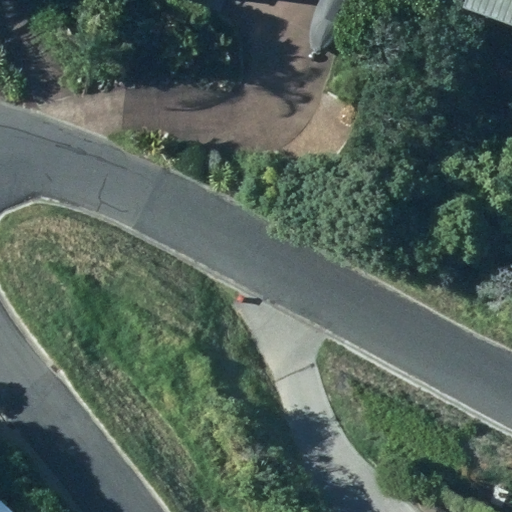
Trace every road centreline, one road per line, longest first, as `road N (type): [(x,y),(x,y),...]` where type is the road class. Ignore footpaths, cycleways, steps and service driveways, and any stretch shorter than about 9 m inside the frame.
road 1 (tertiary): [(0,178),(32,167),(85,175),(511,388)]
road 2 (tertiary): [(119,511),(0,355)]
